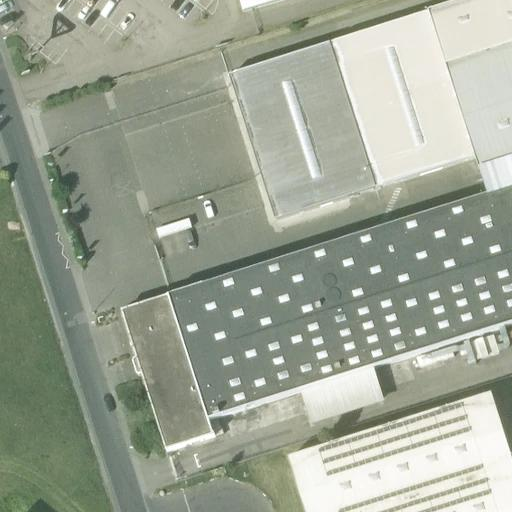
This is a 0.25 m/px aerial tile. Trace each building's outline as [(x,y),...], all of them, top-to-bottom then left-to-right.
[(238,0),(243,14),(291,0),(238,0)] [(511,0),(477,0),(429,15),(446,69),(511,47),(511,0)] [(376,192),(475,160),(446,69),(429,15),(330,47),(376,192)] [(330,47),(230,79),(276,224),(376,192),(330,47)] [(475,160),(480,176),(511,165),(511,47),(446,69),(475,160)] [(511,165),(480,176),(487,198),(511,190),(511,165)] [(511,190),(487,198),(170,300),(209,424),(301,395),(370,373),(511,327),(511,190)] [(122,314),(137,362),(142,378),(167,455),(214,440),(209,424),(170,300),(169,299),(122,314)] [(139,379),(142,378),(137,362),(135,362),(133,364),(137,378),(139,379)] [(370,373),(301,395),(311,426),(380,403),(370,373)] [(304,511),(511,511),(511,461),(492,398),(289,462),(304,511)]
